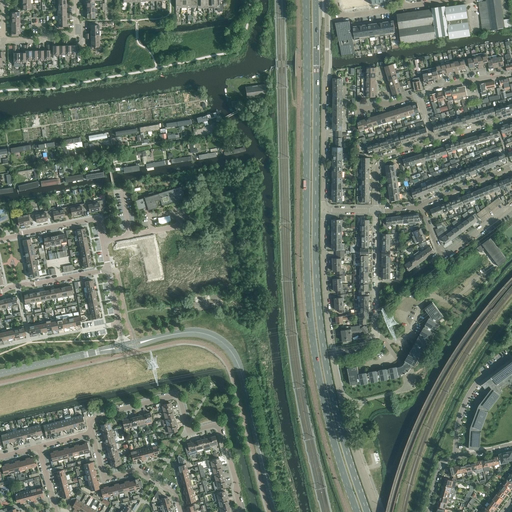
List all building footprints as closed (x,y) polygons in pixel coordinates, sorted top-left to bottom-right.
[(213,0),(214,8),(217,8),(217,12),(222,12),(222,4),(219,4),(219,1),(222,1),(221,0),(213,0)] [(341,0),(343,9),(370,6),(369,0),(341,0)] [(486,0),(487,1),(478,2),(482,31),(505,28),(505,30),(509,29),(508,24),(504,24),(500,0),(486,0)] [(397,14),(401,44),(427,40),(432,40),(436,39),(436,37),(449,35),(449,39),(470,36),(466,4),(445,7),(445,11),(437,12),(435,11),(436,11),(434,9),(433,10),(432,9),(397,14)] [(352,35),(350,28),(349,21),(335,23),(340,46),(347,45),(345,36),(352,35)] [(99,41),(91,42),(91,44),(89,44),(89,49),(93,49),(93,50),(101,50),(101,47),(100,47),(99,41)] [(413,79),(415,91),(422,89),(419,78),(413,79)] [(499,80),(501,86),(504,86),(504,88),(509,86),(508,78),(499,80)] [(390,85),(392,90),(403,86),(402,82),(399,83),(390,85)] [(245,87),(246,98),(266,95),(265,84),(245,87)] [(403,86),(392,90),(393,94),(393,95),(405,91),(403,86)] [(464,97),(467,97),(465,87),(451,90),(453,98),(464,96),(464,97)] [(432,102),(435,114),(441,112),(439,108),(436,109),(434,101),(437,101),(435,93),(430,95),(432,102)] [(216,113),(197,119),(199,124),(218,118),(216,113)] [(191,120),(165,124),(166,128),(192,125),(191,120)] [(358,125),(356,125),(357,131),(359,130),(360,131),(360,130),(365,129),(362,120),(357,122),(358,125)] [(336,130),(336,133),(342,133),(342,130),(341,130),(341,127),(343,127),(343,124),(341,124),(341,123),(333,123),(333,130),(336,130)] [(159,125),(140,128),(141,133),(160,130),(159,125)] [(137,129),(116,133),(116,137),(138,134),(137,129)] [(107,133),(89,137),(90,141),(108,138),(107,133)] [(333,147),(333,153),(342,153),(342,147),(341,147),(341,138),(336,138),(336,147),(333,147)] [(90,149),(91,151),(97,151),(96,147),(93,147),(93,149),(92,149),(91,142),(89,142),(90,150),(90,149)] [(31,145),(11,149),(11,154),(32,150),(31,145)] [(375,152),(372,145),(366,147),(367,150),(368,149),(369,154),(375,152)] [(244,147),(223,152),(224,156),(245,152),(244,147)] [(36,153),(37,160),(47,159),(47,157),(39,158),(38,152),(36,153)] [(217,158),(216,152),(199,155),(200,161),(217,158)] [(504,154),(498,156),(501,163),(506,161),(504,154)] [(493,158),(496,165),(501,163),(498,156),(495,157),(494,155),(492,155),(493,158)] [(193,161),(192,156),(171,160),(171,165),(193,161)] [(488,160),(491,167),(496,165),(493,158),(490,159),(489,157),(487,157),(488,160)] [(165,161),(146,165),(147,170),(166,166),(165,161)] [(386,166),(387,172),(396,170),(396,168),(395,168),(394,163),(390,163),(390,165),(386,166)] [(140,165),(123,168),(124,174),(141,171),(140,165)] [(461,179),(458,172),(453,174),(456,181),(461,179)] [(84,175),(65,178),(66,183),(85,180),(84,175)] [(452,175),(447,177),(449,184),(455,182),(452,175)] [(59,178),(42,181),(43,187),(60,184),(59,178)] [(507,187),(504,180),(502,181),(501,181),(499,181),(499,182),(501,189),(507,187)] [(38,182),(19,186),(20,192),(39,188),(38,182)] [(498,182),(492,184),(495,191),(500,189),(498,182)] [(151,208),(155,207),(155,208),(158,207),(162,206),(162,205),(185,198),(182,186),(158,194),(157,190),(143,193),(144,198),(135,201),(138,210),(147,207),(148,210),(151,209),(151,208)] [(419,196),(416,189),(411,191),(414,198),(419,196)] [(470,202),(467,195),(462,197),(465,204),(468,202),(470,202)] [(461,197),(456,199),(459,206),(464,204),(461,197)] [(102,200),(93,201),(95,211),(101,210),(100,207),(103,207),(104,207),(102,200)] [(93,201),(84,203),(86,210),(89,209),(89,212),(95,211),(93,201)] [(84,203),(75,205),(78,216),(80,215),(80,214),(83,213),(82,211),(86,210),(84,203)] [(75,205),(67,207),(68,213),(71,213),(72,216),(75,215),(75,217),(78,216),(75,205)] [(49,208),(49,210),(50,217),(54,216),(54,219),(57,218),(57,220),(60,219),(58,208),(57,206),(49,208)] [(67,207),(58,208),(60,219),(63,219),(62,217),(65,217),(65,214),(68,213),(67,207)] [(439,214),(436,207),(430,210),(433,217),(439,214)] [(49,210),(40,212),(42,223),(45,222),(45,221),(48,220),(47,218),(50,217),(49,210)] [(40,212),(31,213),(33,220),(36,220),(36,223),(39,222),(40,223),(42,223),(40,212)] [(31,213),(22,215),(25,226),(27,226),(27,224),(30,224),(29,221),(33,220),(31,213)] [(419,213),(413,214),(414,222),(415,224),(417,223),(417,221),(420,221),(421,221),(421,217),(419,217),(419,213)] [(25,226),(22,215),(13,217),(15,224),(18,223),(19,226),(22,225),(22,227),(25,226)] [(170,215),(158,217),(159,224),(172,221),(170,215)] [(473,215),(468,219),(472,224),(477,221),(477,220),(473,215)] [(456,219),(454,221),(462,232),(467,228),(463,223),(460,224),(458,223),(456,219)] [(468,219),(463,223),(467,228),(472,224),(468,219)] [(449,230),(451,229),(447,220),(442,223),(444,228),(447,226),(449,230)] [(456,228),(452,230),(457,236),(462,232),(454,221),(452,222),(452,223),(451,223),(452,224),(453,223),(456,228)] [(446,232),(443,229),(442,227),(435,229),(437,234),(442,230),(445,235),(442,238),(446,243),(451,240),(447,234),(446,232)] [(414,231),(417,237),(423,234),(421,228),(414,231)] [(452,230),(447,234),(451,240),(457,236),(452,230)] [(423,234),(417,237),(419,243),(426,240),(423,234)] [(498,266),(508,259),(505,255),(504,256),(502,252),(501,252),(499,249),(499,248),(496,245),(497,245),(496,245),(493,242),(494,241),(491,237),(482,245),(481,246),(480,245),(477,248),(480,252),(484,250),(483,249),(485,248),(487,251),(487,252),(488,252),(490,255),(490,256),(491,255),(493,258),(493,259),(496,262),(495,263),(498,266)] [(153,239),(142,241),(149,276),(147,276),(148,280),(161,278),(153,239)] [(430,246),(425,250),(429,256),(435,252),(430,246)] [(425,250),(421,253),(420,253),(424,259),(429,256),(425,250)] [(333,258),(333,265),(342,264),(341,261),(345,261),(345,251),(336,251),(336,258),(333,258)] [(416,257),(415,257),(419,263),(424,259),(420,253),(421,253),(419,251),(414,254),(416,257)] [(415,257),(410,261),(414,267),(419,263),(415,257)] [(414,267),(410,261),(405,265),(407,268),(406,268),(408,270),(409,270),(414,267)] [(342,264),(333,265),(333,271),(337,271),(337,274),(345,274),(345,270),(342,271),(342,264)] [(333,279),(333,285),(342,284),(342,281),(343,281),(343,278),(345,278),(345,275),(337,276),(337,279),(333,279)] [(342,284),(333,285),(334,291),(338,290),(338,293),(346,293),(345,290),(343,290),(342,284)] [(369,291),(369,284),(360,284),(360,290),(359,290),(359,295),(365,295),(365,291),(369,291)] [(334,298),(335,304),(344,303),(343,297),(347,297),(346,294),(338,295),(338,298),(334,298)] [(429,318),(425,325),(425,324),(425,325),(424,327),(423,327),(424,327),(420,334),(420,333),(420,334),(419,336),(418,336),(419,336),(415,343),(415,342),(415,343),(414,345),(413,345),(414,345),(410,351),(410,352),(409,354),(408,354),(409,354),(405,361),(405,360),(405,361),(403,365),(402,366),(401,366),(400,367),(397,367),(397,366),(396,367),(389,368),(389,369),(387,369),(386,368),(386,369),(379,370),(379,371),(377,371),(376,370),(376,371),(369,372),(369,373),(366,373),(366,372),(366,373),(359,374),(357,365),(347,367),(350,385),(360,383),(361,384),(368,382),(368,383),(368,381),(370,381),(371,382),(378,381),(378,379),(381,379),(381,380),(388,379),(389,379),(388,377),(391,377),(391,378),(398,377),(402,376),(401,374),(402,374),(404,374),(405,373),(405,374),(406,374),(405,373),(406,372),(407,372),(408,371),(409,372),(409,371),(409,370),(409,369),(410,368),(411,367),(412,368),(412,369),(414,365),(417,359),(418,359),(416,358),(418,356),(419,357),(419,356),(422,350),(423,350),(422,349),(423,347),(424,348),(424,347),(428,341),(427,340),(428,338),(429,339),(429,338),(433,332),(432,331),(433,329),(434,330),(434,329),(438,323),(437,322),(437,321),(443,316),(432,302),(424,308),(430,316),(429,318)] [(344,303),(335,304),(335,310),(339,310),(339,313),(348,312),(347,309),(344,309),(344,303)] [(99,312),(89,314),(91,320),(93,320),(93,319),(100,318),(99,312)] [(358,312),(355,312),(355,315),(360,315),(360,324),(366,324),(366,318),(368,318),(368,313),(360,313),(358,313),(358,312)] [(394,314),(386,317),(388,326),(392,325),(393,329),(396,328),(395,325),(397,324),(394,314)] [(56,316),(56,319),(59,330),(62,330),(61,328),(64,328),(62,318),(61,315),(56,316)] [(336,316),(337,324),(343,323),(343,320),(348,319),(347,315),(343,316),(342,316),(336,316)] [(342,330),(343,341),(346,341),(346,343),(352,343),(351,334),(351,333),(364,331),(365,333),(368,331),(367,329),(368,328),(366,326),(365,327),(364,326),(358,326),(351,327),(351,329),(350,330),(350,329),(342,330)] [(18,327),(12,328),(14,338),(16,337),(17,339),(20,338),(18,327)] [(7,330),(1,331),(3,340),(5,340),(6,341),(9,341),(7,330)] [(470,430),(470,431),(469,445),(469,449),(479,449),(479,446),(480,446),(479,446),(480,432),(481,432),(481,431),(480,431),(480,430),(480,429),(481,430),(481,429),(487,412),(488,412),(487,411),(487,410),(488,409),(489,410),(489,409),(500,395),(499,394),(502,391),(501,389),(511,381),(511,361),(492,377),(491,377),(490,377),(491,378),(486,381),(482,384),(485,388),(489,385),(491,388),(492,389),(481,403),(480,403),(479,404),(479,405),(478,407),(477,408),(478,408),(471,425),(471,427),(470,428),(470,430)] [(161,405),(163,412),(173,409),(172,406),(171,407),(170,403),(161,405)] [(163,412),(165,419),(174,417),(173,413),(174,413),(173,409),(163,412)] [(136,416),(138,425),(139,427),(140,427),(145,426),(146,425),(145,424),(143,413),(140,414),(140,415),(136,416)] [(146,413),(143,413),(145,424),(153,422),(150,413),(146,414),(146,413)] [(65,417),(65,420),(65,419),(69,433),(72,432),(71,428),(73,427),(71,418),(70,415),(65,417)] [(82,415),(76,417),(80,430),(83,429),(82,425),(85,424),(82,415)] [(132,416),(129,417),(132,427),(138,425),(136,416),(132,417),(132,416)] [(76,417),(71,418),(73,427),(76,426),(77,430),(80,430),(76,417)] [(132,427),(129,417),(126,418),(126,419),(122,420),(124,426),(124,429),(132,427)] [(164,427),(166,426),(177,423),(176,420),(175,421),(174,417),(165,419),(162,420),(164,427)] [(65,419),(65,420),(60,421),(62,430),(65,429),(66,433),(69,433),(65,419)] [(54,422),(49,424),(51,433),(54,432),(55,436),(58,436),(54,422)] [(101,429),(102,432),(112,429),(110,422),(101,425),(102,428),(101,429)] [(177,423),(166,426),(168,433),(177,431),(176,427),(177,427),(177,423)] [(51,433),(49,424),(43,425),(47,439),(50,438),(48,434),(51,433)] [(40,425),(34,426),(38,439),(40,439),(39,434),(42,433),(40,425)] [(34,426),(28,427),(31,436),(34,436),(35,440),(38,439),(34,426)] [(23,429),(17,430),(20,439),(23,439),(24,443),(27,442),(23,429)] [(105,439),(114,436),(115,436),(116,435),(114,429),(113,429),(112,429),(102,432),(102,435),(104,435),(105,439)] [(12,432),(6,433),(9,442),(12,442),(13,446),(16,445),(12,432)] [(9,442),(6,433),(1,435),(4,448),(7,447),(6,443),(9,442)] [(104,443),(105,446),(115,443),(114,436),(105,439),(106,442),(104,443)] [(201,439),(203,448),(204,450),(205,451),(210,449),(211,448),(210,447),(208,436),(204,437),(205,438),(201,439)] [(211,436),(208,436),(210,447),(218,445),(215,436),(211,437),(211,436)] [(197,439),(194,440),(196,450),(203,448),(201,439),(197,441),(197,439)] [(196,450),(194,440),(191,441),(191,442),(187,443),(187,444),(184,445),(187,456),(197,453),(196,450)] [(151,444),(152,446),(155,457),(157,456),(156,454),(159,453),(159,451),(160,450),(159,449),(158,449),(156,442),(151,444)] [(107,449),(108,453),(117,450),(115,443),(105,446),(106,449),(107,449)] [(152,446),(146,448),(149,456),(151,455),(152,458),(155,457),(152,446)] [(141,449),(136,451),(138,459),(141,458),(142,461),(144,460),(141,449)] [(108,457),(109,460),(119,457),(117,450),(108,453),(109,456),(108,457)] [(508,462),(506,452),(499,454),(500,460),(500,464),(508,462)] [(178,469),(178,472),(188,469),(186,464),(183,465),(183,461),(184,459),(178,455),(175,461),(177,466),(178,466),(179,469),(178,469)] [(30,457),(28,458),(30,468),(36,466),(33,458),(30,459),(30,457)] [(119,457),(109,460),(110,463),(111,463),(112,467),(121,464),(119,457)] [(209,468),(211,467),(222,465),(221,462),(220,462),(219,458),(210,460),(210,459),(207,460),(209,468)] [(211,467),(213,474),(222,472),(221,468),(222,468),(222,465),(211,467)] [(449,476),(453,475),(454,481),(457,481),(455,474),(454,467),(451,467),(450,467),(449,467),(448,468),(447,468),(449,473),(448,473),(449,475),(449,476)] [(213,474),(215,481),(225,479),(224,475),(223,476),(222,472),(213,474)] [(55,480),(56,483),(67,480),(66,475),(58,477),(58,480),(55,480)] [(143,487),(141,481),(138,481),(137,478),(135,479),(135,480),(132,481),(134,489),(143,487)] [(444,484),(452,486),(455,487),(456,481),(446,478),(445,481),(444,481),(444,483),(444,484)] [(225,479),(215,481),(213,482),(215,490),(218,489),(218,488),(226,486),(225,482),(226,482),(225,479)] [(58,491),(59,493),(70,490),(68,485),(60,487),(61,490),(58,491)] [(453,493),(455,494),(456,491),(454,490),(454,488),(444,485),(444,486),(443,486),(442,488),(443,488),(442,490),(450,492),(453,493)] [(504,485),(501,489),(507,494),(507,493),(508,494),(509,492),(510,490),(504,485)] [(106,487),(108,496),(109,498),(114,497),(114,495),(111,487),(108,487),(108,486),(106,487)] [(41,487),(36,488),(38,496),(41,496),(41,499),(44,498),(41,487)] [(102,498),(108,496),(106,487),(103,487),(104,489),(101,489),(102,493),(101,493),(100,494),(100,495),(100,497),(101,498),(102,498)] [(507,494),(501,489),(497,494),(503,499),(504,498),(506,496),(505,496),(507,494)] [(30,490),(25,491),(27,499),(30,498),(31,501),(33,501),(30,490)] [(70,490),(59,493),(60,496),(62,495),(63,498),(65,498),(66,499),(67,498),(68,497),(71,496),(70,490)] [(159,499),(161,505),(170,502),(169,500),(168,500),(167,497),(166,497),(160,494),(161,492),(158,490),(154,496),(159,499)] [(216,494),(218,501),(228,498),(227,495),(226,495),(225,491),(216,494)] [(23,503),(20,493),(15,494),(17,502),(20,501),(20,504),(23,503)] [(496,494),(493,499),(499,504),(501,502),(503,500),(502,500),(503,499),(496,494)] [(440,498),(440,501),(439,501),(446,503),(450,504),(452,498),(449,498),(440,495),(439,498),(440,498)] [(488,502),(490,503),(496,508),(497,506),(498,507),(499,505),(499,504),(493,499),(491,497),(491,498),(490,498),(489,499),(489,500),(488,502)] [(218,501),(220,508),(229,505),(228,501),(229,501),(228,498),(218,501)] [(74,510),(76,511),(81,502),(77,499),(72,506),(75,508),(74,510)] [(78,511),(79,510),(82,511),(86,504),(81,502),(76,511),(78,511)] [(496,508),(490,503),(486,508),(491,511),(493,511),(495,510),(496,508)]
